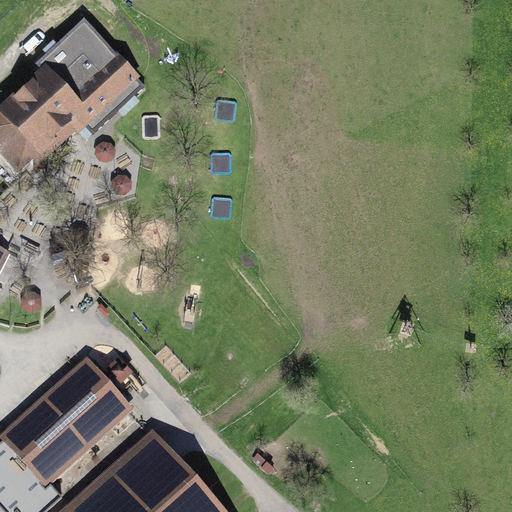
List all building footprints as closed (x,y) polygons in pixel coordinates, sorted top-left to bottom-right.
[(45,77),(0,117),(0,151),(18,171),(33,157),(38,162),(45,156),(40,150),(46,144),(80,114),(85,120),(81,124),(83,127),(93,137),(145,89),(85,23),(36,68),(45,77)] [(110,166),(113,164),(115,161),(116,157),(116,154),(115,150),(113,148),(110,146),(106,145),(103,145),(100,147),(97,149),(96,152),(95,156),(96,159),(97,162),(100,165),(103,166),(106,166),(110,166)] [(127,197),(130,195),(133,193),(134,189),(134,186),(133,182),(130,179),(127,178),(124,177),(120,177),(117,179),(115,181),(113,184),(112,187),(113,191),(114,194),(117,196),(120,198),(124,198),(127,197)] [(92,248),(95,246),(97,243),(98,239),(98,236),(97,232),(95,230),(92,228),(88,227),(85,227),(82,229),(79,231),(77,234),(77,238),(77,241),(79,244),(81,247),(85,248),(88,248),(92,248)] [(88,368),(0,445),(0,509),(2,511),(47,511),(62,499),(46,481),(126,410),(88,368)] [(218,511),(162,449),(92,511),(218,511)]
